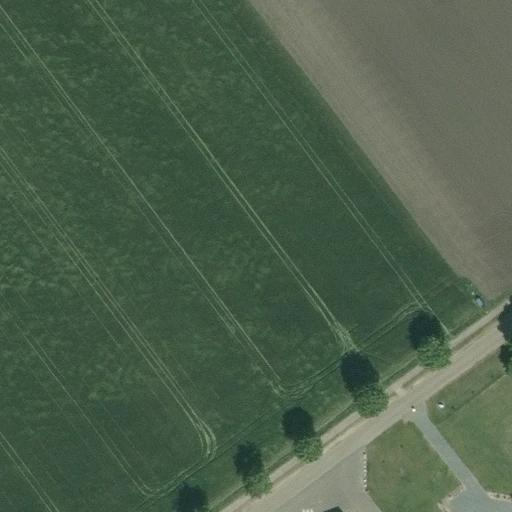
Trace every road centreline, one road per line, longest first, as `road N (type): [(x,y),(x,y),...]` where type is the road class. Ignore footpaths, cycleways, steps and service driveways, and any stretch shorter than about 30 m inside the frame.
road 1 (residential): [(511,326),(261,511)]
road 2 (unknown): [(482,503),(414,398)]
